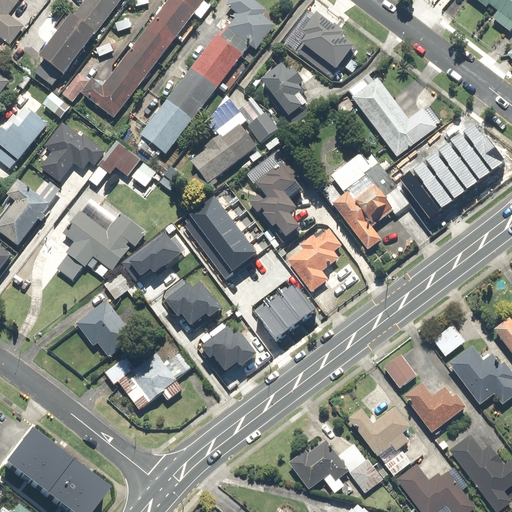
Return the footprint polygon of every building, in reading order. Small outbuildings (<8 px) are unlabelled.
[(20,28),(6,18),(18,0),(0,0),(0,42),(6,47),(20,28)] [(84,0),(36,61),(60,80),(123,0),(84,0)] [(169,0),(101,90),(91,82),(80,96),(112,121),(114,119),(114,120),(205,0),(169,0)] [(264,13),(246,0),(231,0),(225,9),(237,18),(229,28),(225,25),(139,138),(165,157),(248,48),(254,53),(273,28),(260,18),(264,13)] [(511,0),(472,0),(495,15),(492,20),(511,34),(511,32),(511,0)] [(307,35),(294,53),(328,78),(353,45),(343,37),(346,33),(317,12),(302,31),(307,35)] [(311,116),(304,107),(306,106),(299,97),(304,93),(290,74),(285,78),(280,70),(259,85),(283,117),(282,117),(293,130),(311,116)] [(0,95),(8,85),(0,78),(0,95)] [(376,82),(351,101),(395,159),(420,140),(376,82)] [(0,141),(0,148),(17,163),(47,126),(26,110),(0,141)] [(266,117),(248,130),(260,146),(278,132),(266,117)] [(473,123),(401,178),(430,215),(502,160),(473,123)] [(104,154),(64,125),(62,127),(62,126),(44,149),(52,155),(40,171),(58,185),(70,169),(70,170),(73,166),(82,173),(88,165),(93,168),(104,154)] [(191,165),(207,187),(255,152),(239,130),(191,165)] [(108,178),(113,171),(126,181),(140,162),(116,145),(87,184),(95,190),(106,176),(108,178)] [(330,180),(342,196),(363,179),(362,178),(377,166),(370,157),(363,163),(358,157),(330,180)] [(138,169),(130,180),(144,190),(152,179),(138,169)] [(254,187),(260,196),(249,205),(257,216),(258,215),(271,232),(275,229),(285,243),(298,233),(287,219),(293,214),(280,198),(293,189),(279,170),(254,187)] [(5,200),(13,206),(0,224),(0,235),(17,249),(49,207),(33,196),(33,195),(16,184),(5,200)] [(382,241),(372,229),(393,213),(373,188),(353,204),(346,196),(331,207),(367,253),(382,241)] [(215,197),(183,220),(225,276),(257,252),(215,197)] [(134,251),(145,236),(137,230),(119,218),(107,235),(79,214),(62,237),(73,245),(65,255),(85,270),(92,260),(112,275),(129,252),(124,248),(126,245),(134,251)] [(328,233),(287,264),(289,267),(310,295),(327,283),(321,274),(337,263),(332,256),(340,249),(328,233)] [(178,259),(175,255),(177,253),(164,235),(122,267),(136,285),(149,275),(153,279),(178,259)] [(104,286),(115,302),(131,290),(119,275),(104,286)] [(293,284),(255,314),(274,339),(312,310),(293,284)] [(189,331),(204,320),(207,324),(223,312),(213,299),(209,302),(198,288),(190,294),(186,289),(163,306),(175,322),(179,319),(189,331)] [(92,349),(96,346),(107,360),(133,340),(106,305),(105,305),(75,326),(92,349)] [(511,328),(508,323),(494,333),(511,357),(511,328)] [(433,344),(445,359),(463,345),(452,330),(433,344)] [(199,352),(208,364),(212,361),(223,376),(235,368),(238,372),(254,360),(237,337),(232,341),(226,333),(199,352)] [(471,350),(448,368),(479,408),(493,397),(500,407),(511,398),(511,383),(492,356),(482,364),(471,350)] [(135,370),(127,359),(105,376),(116,390),(119,388),(138,413),(176,384),(154,355),(135,370)] [(402,356),(383,369),(397,389),(416,376),(402,356)] [(446,388),(431,400),(422,387),(404,400),(414,413),(432,436),(449,423),(464,411),(446,388)] [(387,447),(389,446),(395,454),(408,445),(401,436),(408,431),(392,411),(371,427),(360,413),(348,422),(377,460),(389,450),(387,447)] [(29,433),(4,463),(43,494),(67,464),(29,433)] [(502,511),(511,505),(503,495),(504,494),(504,495),(511,488),(511,466),(509,463),(503,467),(489,449),(482,454),(470,437),(459,446),(449,453),(493,511),(502,511)] [(347,472),(326,444),(320,449),(320,448),(291,471),(309,493),(330,476),(334,482),(347,472)] [(367,462),(349,475),(364,495),(382,481),(367,462)] [(71,465),(47,497),(66,511),(92,511),(108,492),(71,465)] [(417,466),(396,483),(417,511),(440,511),(445,508),(448,511),(472,511),(474,510),(447,474),(441,479),(438,476),(429,483),(417,466)]
